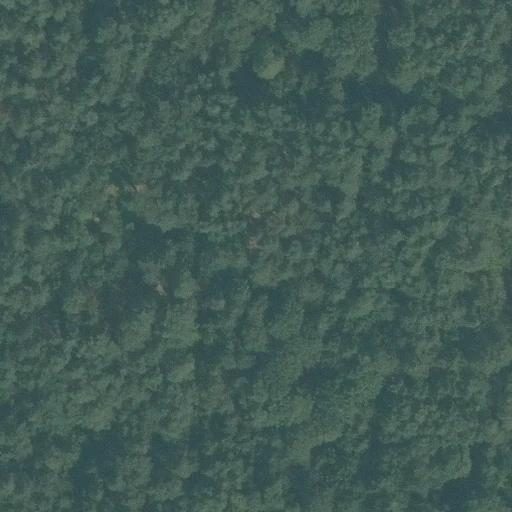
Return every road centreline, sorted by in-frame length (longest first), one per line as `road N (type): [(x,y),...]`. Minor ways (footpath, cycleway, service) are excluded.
road 1 (track): [(382,511),(380,76),(182,44),(175,511)]
road 2 (track): [(388,0),(380,76),(511,106)]
